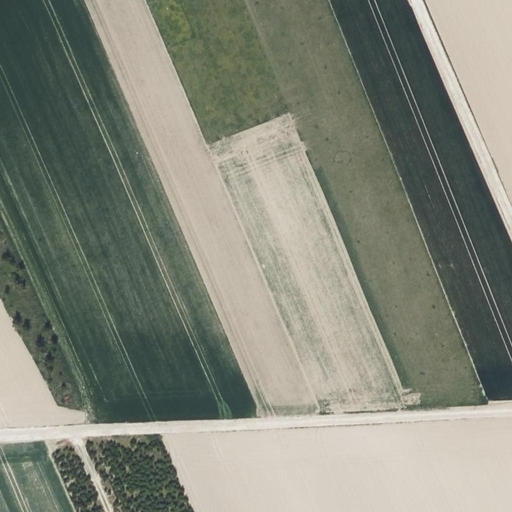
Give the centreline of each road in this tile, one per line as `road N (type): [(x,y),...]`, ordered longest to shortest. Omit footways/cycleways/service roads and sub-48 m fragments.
road 1 (track): [(511,414),(0,440)]
road 2 (track): [(0,197),(87,397),(94,435)]
road 3 (track): [(418,0),(511,216)]
